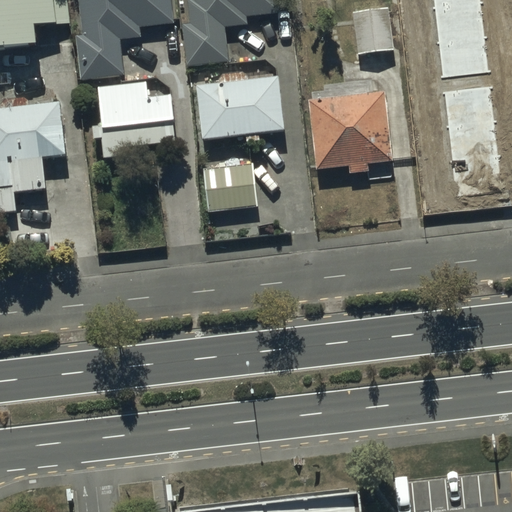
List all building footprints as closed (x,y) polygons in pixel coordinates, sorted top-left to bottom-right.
[(70,0),(0,0),(0,50),(39,47),(37,27),(73,24),(70,0)] [(180,0),(78,0),(88,82),(133,77),(129,37),(147,35),(146,29),(183,24),(180,0)] [(280,13),(278,0),(190,0),(198,70),(234,67),(230,28),(252,26),(251,16),(280,13)] [(461,49),(505,44),(500,1),(457,6),(461,49)] [(356,12),(362,58),(398,53),(392,7),(356,12)] [(434,178),(467,175),(465,154),(495,151),(489,90),(479,91),(476,53),(460,55),(459,51),(441,52),(441,58),(422,60),(427,115),(422,116),(424,132),(430,131),(434,178)] [(199,83),(204,142),(296,135),(292,76),(199,83)] [(127,148),(183,142),(179,98),(152,100),(151,87),(88,93),(93,146),(106,145),(107,160),(128,158),(127,148)] [(377,90),(308,100),(319,174),(353,170),(354,182),(379,178),(377,166),(401,163),(391,98),(378,99),(377,90)] [(72,102),(0,108),(0,217),(27,215),(25,191),(49,189),(46,162),(77,159),(72,102)] [(208,213),(258,207),(254,165),(243,166),(241,152),(229,153),(230,163),(217,165),(218,168),(204,170),(208,213)] [(364,511),(364,502),(276,511),(364,511)]
